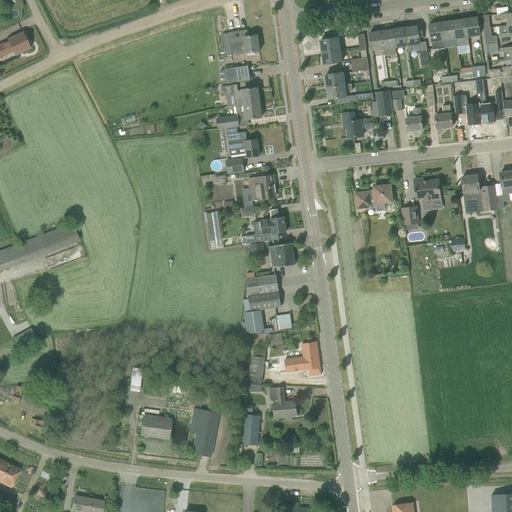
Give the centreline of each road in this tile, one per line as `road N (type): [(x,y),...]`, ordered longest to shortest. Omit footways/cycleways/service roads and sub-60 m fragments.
road 1 (unclassified): [(348,485),(76,461),(0,431)]
road 2 (secondary): [(348,485),(305,167)]
road 3 (residential): [(305,167),(511,143)]
road 4 (track): [(180,10),(0,87)]
road 5 (unclassified): [(348,485),(511,468)]
road 6 (secondary): [(305,167),(285,20)]
road 7 (residential): [(285,20),(423,0)]
